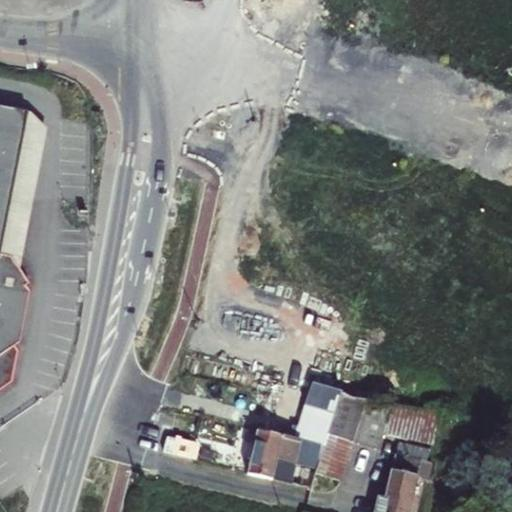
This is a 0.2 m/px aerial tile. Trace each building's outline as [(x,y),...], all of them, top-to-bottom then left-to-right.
[(26,111),(0,106),(0,399),(2,399),(22,380),(26,349),(22,344),(27,339),(35,288),(19,268),(2,266),(26,111)] [(331,423),(323,447),(320,453),(342,460),(348,439),(374,447),(388,401),(351,395),(342,390),(340,397),(331,423)] [(299,441),(258,432),(248,474),(272,479),(276,459),(293,463),(299,441)] [(196,445),(166,438),(163,453),(193,459),(196,445)] [(420,462),(393,455),(383,498),(378,497),(373,511),(407,511),(414,484),(420,462)]
